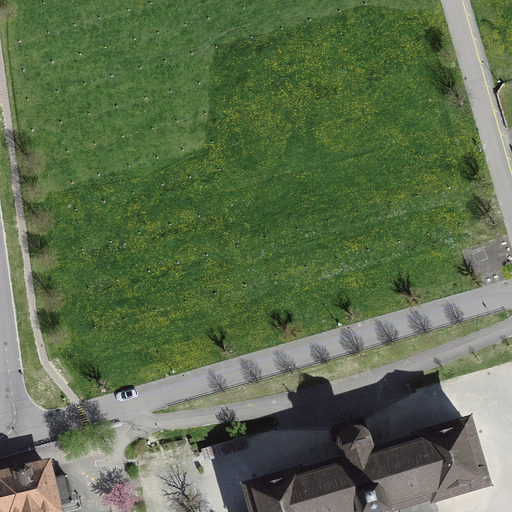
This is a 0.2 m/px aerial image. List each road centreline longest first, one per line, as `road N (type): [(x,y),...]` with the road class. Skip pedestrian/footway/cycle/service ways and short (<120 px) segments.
road 1 (residential): [(18,431),(511,295)]
road 2 (residential): [(457,0),(511,181)]
road 3 (residential): [(0,295),(18,431)]
